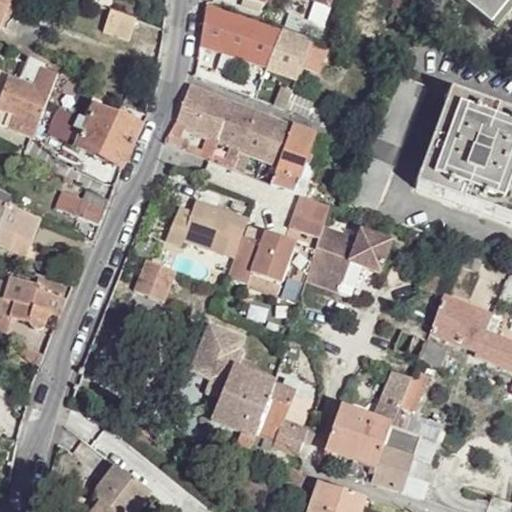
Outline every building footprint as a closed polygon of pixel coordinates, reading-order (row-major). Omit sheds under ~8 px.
[(14,0),(0,0),(0,31),(1,32),(14,0)] [(336,0),(319,0),(317,6),(332,11),(336,0)] [(511,0),(460,0),(496,30),(501,35),(511,21),(511,0)] [(127,40),(135,16),(108,7),(100,32),(127,40)] [(217,12),(205,8),(200,48),(267,71),(281,36),(217,12)] [(316,49),(281,36),(267,71),(291,81),(298,61),(309,66),(316,49)] [(328,53),(316,49),(309,66),(321,70),(328,53)] [(13,133),(37,142),(53,97),(60,80),(42,74),(44,70),(29,64),(21,87),(12,84),(2,113),(15,120),(13,133)] [(426,90),(396,77),(345,208),(375,219),(426,90)] [(249,91),(218,78),(216,85),(247,98),(249,91)] [(291,134),(189,91),(173,126),(227,149),(221,167),(242,177),(249,158),(276,169),(291,134)] [(296,97),(287,93),(282,104),(288,105),(293,106),(296,97)] [(511,214),(511,117),(452,95),(418,187),(509,221),(511,214)] [(140,129),(96,110),(77,149),(122,170),(140,129)] [(316,140),(294,129),(291,134),(276,169),(273,179),(294,188),(298,189),(316,140)] [(367,141),(343,131),(335,146),(361,156),(367,141)] [(294,188),(273,179),(269,188),(290,197),(294,188)] [(86,193),(81,204),(104,215),(109,203),(86,193)] [(81,204),(61,194),(52,210),(97,230),(104,215),(81,204)] [(330,212),(301,201),(289,231),(321,244),(325,230),(330,212)] [(248,224),(196,205),(192,214),(181,210),(169,243),(185,249),(187,244),(236,261),(243,241),(248,224)] [(40,223),(0,207),(0,251),(9,254),(13,241),(31,247),(40,223)] [(360,243),(325,230),(321,244),(308,282),(341,295),(353,265),(383,276),(394,245),(364,234),(360,243)] [(297,248),(267,235),(263,246),(243,241),(236,261),(230,278),(228,282),(249,289),(279,301),(281,289),(297,248)] [(31,247),(13,241),(9,254),(25,260),(31,247)] [(177,272),(146,260),(134,292),(163,303),(177,272)] [(449,281),(428,273),(420,291),(443,299),(449,281)] [(39,293),(13,283),(7,304),(18,308),(33,314),(28,328),(29,330),(32,334),(35,335),(40,336),(44,333),(50,320),(58,323),(65,303),(39,293)] [(68,297),(42,287),(39,293),(65,303),(68,297)] [(491,319),(443,299),(432,333),(478,353),(484,335),(491,319)] [(18,308),(7,304),(0,319),(0,324),(8,334),(14,322),(18,308)] [(33,314),(18,308),(14,322),(28,328),(33,314)] [(429,339),(404,329),(396,351),(420,361),(429,339)] [(263,421),(275,387),(238,372),(245,355),(241,354),(244,344),(209,331),(192,375),(214,383),(208,397),(222,402),(214,423),(254,439),(263,421)] [(478,353),(432,333),(429,339),(476,358),(478,353)] [(496,340),(484,335),(478,353),(476,358),(487,361),(496,340)] [(511,346),(496,340),(487,361),(511,370),(511,346)] [(42,359),(38,357),(33,370),(38,372),(42,359)] [(411,383),(399,413),(412,419),(430,377),(416,371),(411,383)] [(374,424),(342,410),(326,451),(376,470),(392,432),(399,413),(411,383),(393,375),(374,424)] [(293,394),(275,387),(263,421),(280,428),(282,423),(293,394)] [(312,402),(293,394),(282,423),(301,431),(312,402)] [(399,413),(392,432),(405,436),(412,419),(399,413)] [(301,431),(282,423),(273,448),(305,460),(314,437),(309,434),(301,431)] [(405,436),(392,432),(376,470),(372,482),(401,492),(407,478),(422,443),(405,436)] [(300,473),(288,470),(282,481),(301,488),(305,481),(306,476),(300,473)] [(152,511),(163,500),(124,471),(104,497),(111,504),(103,511),(152,511)] [(425,485),(407,478),(401,492),(419,498),(425,485)] [(360,511),(365,499),(343,491),(343,493),(316,485),(306,511),(360,511)]
